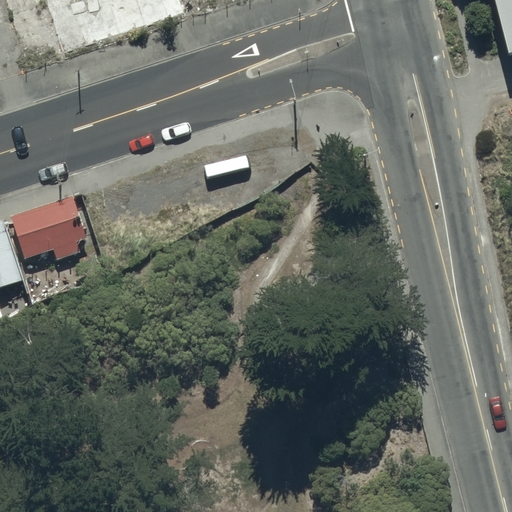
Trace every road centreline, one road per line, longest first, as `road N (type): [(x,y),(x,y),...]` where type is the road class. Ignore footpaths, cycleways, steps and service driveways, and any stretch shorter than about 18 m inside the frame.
road 1 (tertiary): [(402,21),(455,305),(506,511)]
road 2 (tertiary): [(402,21),(0,151)]
